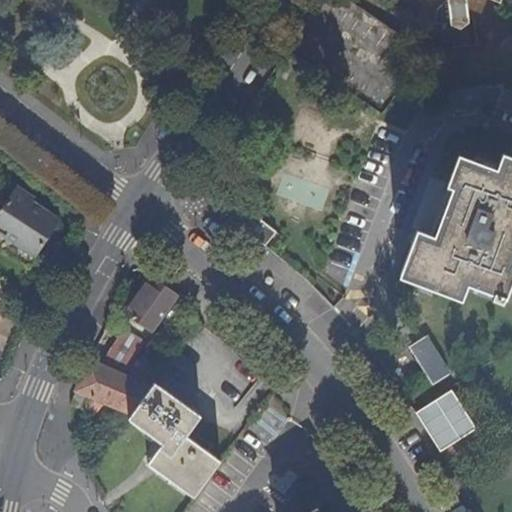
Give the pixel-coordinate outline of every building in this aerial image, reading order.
[(196,0),(185,17),(213,35),(236,0),(196,0)] [(423,73),(511,62),(511,28),(511,26),(492,21),(490,4),(497,6),(499,0),(395,0),(396,4),(409,9),(420,0),(445,0),(445,2),(448,27),(458,33),(465,24),(465,22),(471,21),(474,46),(421,52),(423,73)] [(416,231),(399,275),(459,299),(465,282),(493,294),(491,298),(501,302),(511,272),(511,267),(508,266),(511,255),(511,157),(504,155),(497,172),(459,157),(448,185),(453,187),(433,238),(416,231)] [(34,199),(16,186),(0,211),(0,233),(36,257),(60,220),(44,210),(32,202),(34,199)] [(46,207),(34,199),(32,202),(44,210),(46,207)] [(268,246),(279,231),(251,209),(240,224),(268,246)] [(36,257),(0,233),(0,248),(30,268),(36,257)] [(153,332),(176,300),(178,297),(151,277),(126,312),(153,332)] [(134,359),(147,341),(123,328),(111,347),(134,359)] [(449,373),(426,336),(409,346),(433,383),(449,373)] [(125,372),(134,359),(111,347),(109,347),(103,360),(125,372)] [(131,414),(149,389),(90,361),(80,382),(77,391),(96,399),(103,402),(131,414)] [(195,499),(221,462),(185,436),(200,415),(154,382),(149,389),(131,414),(128,419),(162,442),(147,464),(195,499)] [(96,399),(77,391),(71,406),(88,413),(96,399)] [(451,395),(416,419),(441,456),(476,433),(451,395)]
